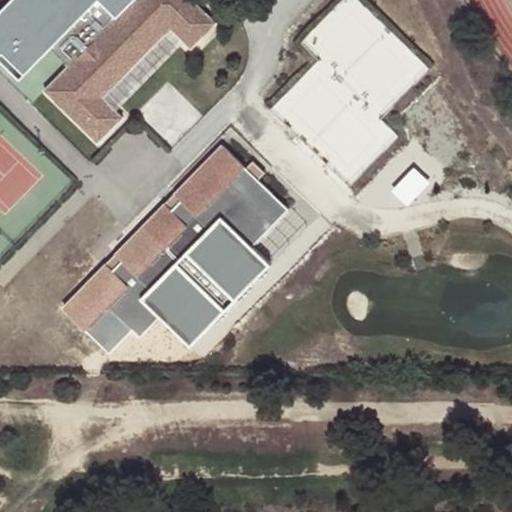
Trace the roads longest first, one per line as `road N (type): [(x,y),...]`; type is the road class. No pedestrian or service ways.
road 1 (track): [(0,411),(511,414)]
road 2 (track): [(83,411),(6,511)]
